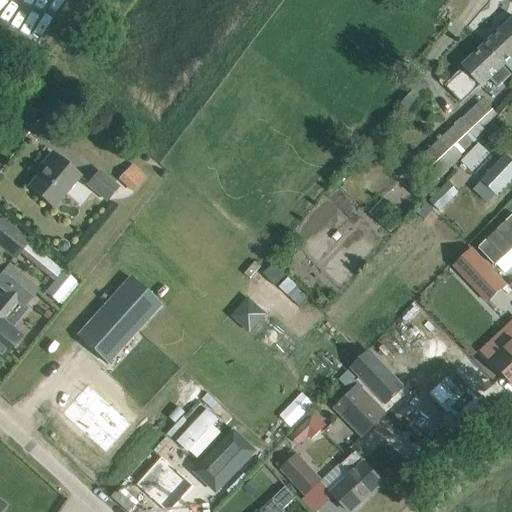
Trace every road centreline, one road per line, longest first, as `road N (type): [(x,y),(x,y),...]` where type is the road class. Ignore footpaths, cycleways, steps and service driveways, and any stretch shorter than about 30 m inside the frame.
road 1 (unclassified): [(0,133),(90,0)]
road 2 (unclassified): [(103,511),(0,419)]
